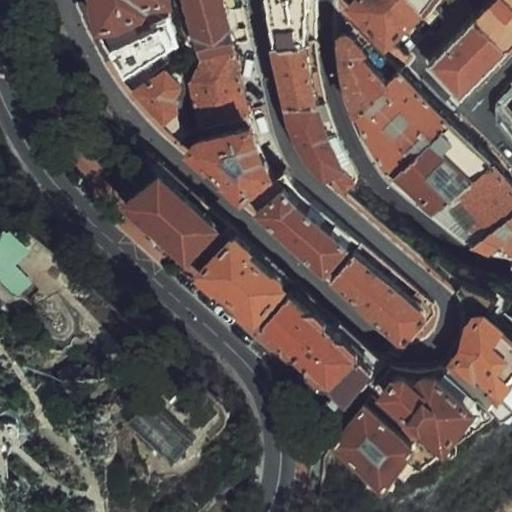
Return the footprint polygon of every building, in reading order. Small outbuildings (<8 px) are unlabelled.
[(84,0),(88,18),(150,0),(84,0)] [(181,34),(168,0),(150,0),(88,18),(126,83),(167,47),(181,34)] [(235,19),(232,0),(182,0),(198,47),(235,19)] [(264,0),(269,34),(311,28),(316,27),(316,0),(264,0)] [(362,20),(389,46),(422,15),(402,0),(360,0),(352,11),(362,20)] [(402,0),(422,15),(432,23),(449,0),(402,0)] [(511,47),(511,0),(479,0),(465,15),(506,53),(511,47)] [(395,67),(344,13),(335,18),(340,74),(353,114),(395,67)] [(506,53),(465,15),(423,61),(463,99),(506,53)] [(240,65),(235,19),(198,47),(192,77),(195,126),(250,111),(249,95),(240,65)] [(279,99),(322,94),(311,28),(269,34),(279,99)] [(180,78),(167,47),(126,83),(155,119),(178,119),(180,78)] [(449,111),(395,67),(353,114),(367,157),(390,181),(449,111)] [(349,194),(364,179),(340,137),(322,94),(279,99),(294,143),(314,171),(349,194)] [(176,145),(232,195),(266,168),(250,111),(195,126),(176,145)] [(496,152),(449,111),(390,181),(434,221),(496,152)] [(511,210),(511,170),(496,152),(434,221),(473,247),(511,210)] [(117,212),(188,277),(227,234),(158,169),(117,212)] [(317,274),(349,240),(281,180),(248,214),(317,274)] [(511,210),(473,247),(511,252),(511,210)] [(230,230),(227,234),(188,277),(253,334),(293,289),(230,230)] [(317,274),(400,342),(429,299),(349,240),(317,274)] [(377,363),(293,289),(253,334),(337,408),(377,363)] [(468,315),(462,342),(448,355),(496,393),(511,372),(511,321),(489,302),(475,304),(468,315)] [(398,365),(380,390),(447,440),(480,396),(439,362),(427,366),(413,367),(398,365)] [(334,439),(338,441),(330,451),(377,489),(413,445),(365,406),(357,416),(354,414),(334,439)] [(226,511),(216,502),(205,511),(226,511)]
